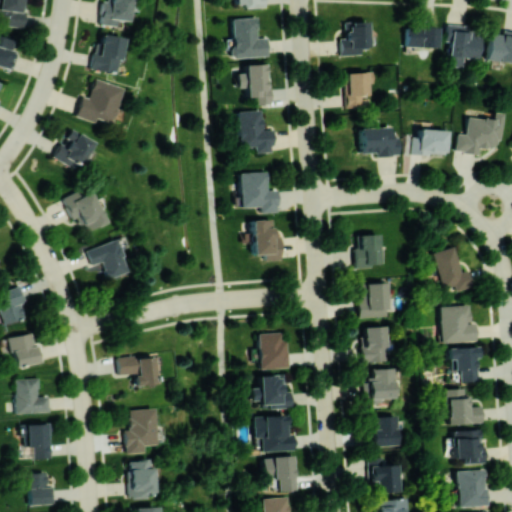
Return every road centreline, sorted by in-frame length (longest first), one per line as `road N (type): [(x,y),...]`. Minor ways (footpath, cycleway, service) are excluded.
road 1 (residential): [(302,0),(336,511)]
road 2 (residential): [(0,177),(52,266),(74,330),(92,511)]
road 3 (residential): [(322,293),(178,305),(74,330)]
road 4 (residential): [(63,0),(41,99),(0,165)]
road 5 (residential): [(435,195),(465,208),(492,234),(508,270),(511,321)]
